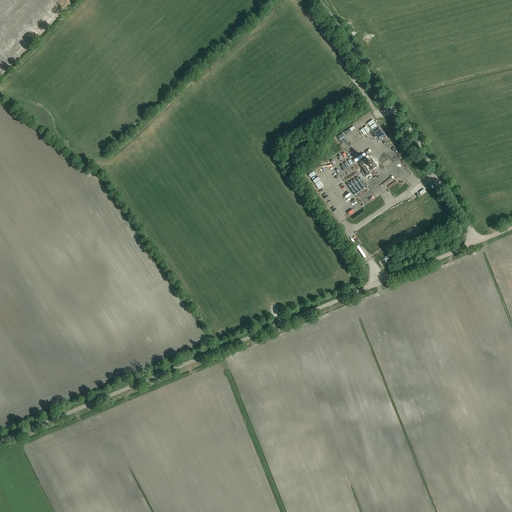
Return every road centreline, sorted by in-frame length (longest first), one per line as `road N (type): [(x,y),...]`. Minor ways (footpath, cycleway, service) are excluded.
road 1 (unclassified): [(0,441),(476,241)]
road 2 (unclassified): [(476,241),(391,103)]
